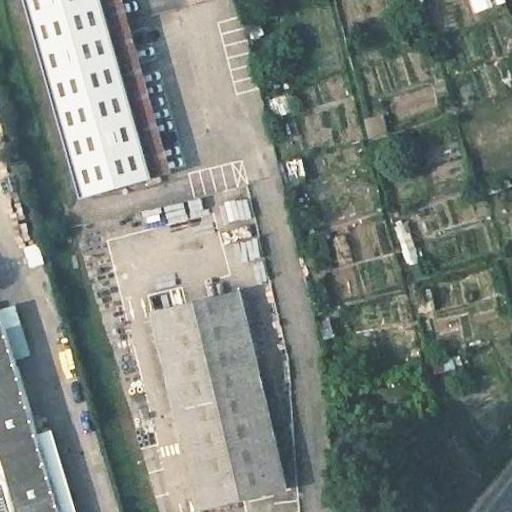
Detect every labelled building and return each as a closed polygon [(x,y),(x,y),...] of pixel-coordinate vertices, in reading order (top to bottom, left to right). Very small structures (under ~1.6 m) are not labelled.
[(106,0),(28,0),(84,196),(156,175),(106,0)] [(106,0),(156,175),(174,170),(125,0),(106,0)] [(267,37),(262,16),(250,19),(252,30),(251,30),(253,40),(267,37)] [(241,289),(154,311),(201,506),(288,485),(241,289)] [(0,511),(62,511),(38,431),(0,306),(0,511)] [(78,511),(53,427),(38,431),(62,511),(78,511)]
